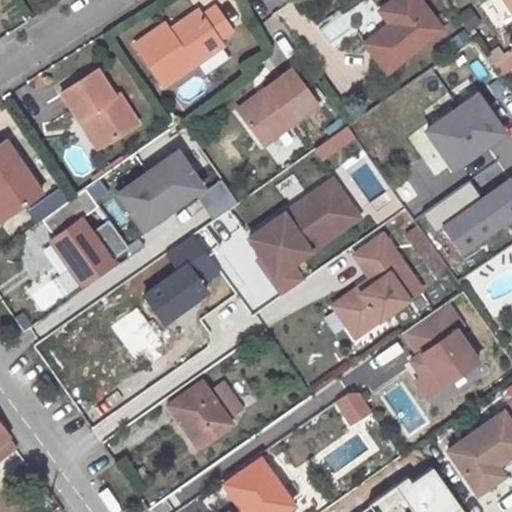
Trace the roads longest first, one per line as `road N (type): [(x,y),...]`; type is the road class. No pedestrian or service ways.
road 1 (residential): [(0,382),(94,511)]
road 2 (residential): [(110,0),(0,69)]
